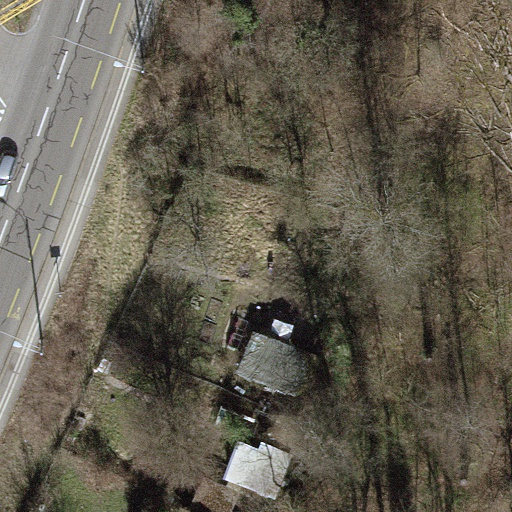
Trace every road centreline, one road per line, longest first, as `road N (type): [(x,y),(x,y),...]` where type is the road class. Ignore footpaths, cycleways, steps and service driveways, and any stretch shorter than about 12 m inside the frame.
road 1 (secondary): [(0,240),(49,117)]
road 2 (secondary): [(49,117),(88,0)]
